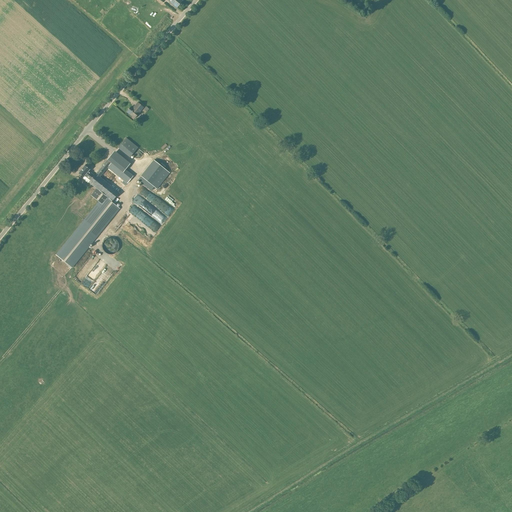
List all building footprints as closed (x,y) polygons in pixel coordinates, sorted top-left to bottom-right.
[(168,0),(168,1),(177,8),(183,1),(181,0),(168,0)] [(131,106),(127,112),(135,118),(144,107),(138,102),(133,108),(131,106)] [(126,138),(118,147),(130,157),(138,147),(126,138)] [(89,171),(84,177),(82,179),(88,183),(89,182),(112,201),(119,193),(100,177),(108,167),(123,180),(127,183),(133,176),(125,170),(127,167),(112,154),(96,174),(95,173),(94,175),(89,171)] [(154,160),(141,176),(154,186),(157,189),(169,173),(154,160)] [(84,177),(89,171),(90,169),(85,165),(78,173),(84,177)] [(161,223),(165,217),(137,197),(132,203),(161,223)] [(157,206),(161,210),(167,204),(163,200),(157,206)] [(99,202),(56,255),(72,267),(119,208),(112,202),(107,208),(99,202)] [(173,208),(166,204),(161,211),(169,216),(173,208)] [(150,219),(145,226),(154,233),(159,226),(150,219)] [(118,247),(118,246),(118,245),(118,244),(117,243),(117,242),(116,242),(116,241),(115,241),(115,240),(114,240),(113,240),(113,239),(112,239),(111,239),(110,239),(109,239),(108,240),(107,240),(106,241),(105,241),(105,242),(104,243),(104,244),(103,245),(103,246),(103,247),(103,248),(104,249),(104,250),(105,251),(105,252),(106,252),(106,253),(107,253),(108,254),(109,254),(110,254),(111,254),(112,254),(113,254),(114,254),(114,253),(115,253),(116,253),(116,252),(117,251),(118,250),(118,249),(118,248),(118,247)] [(89,272),(99,259),(93,254),(86,262),(90,265),(86,270),(89,272)] [(89,291),(97,294),(100,288),(92,284),(89,291)]
